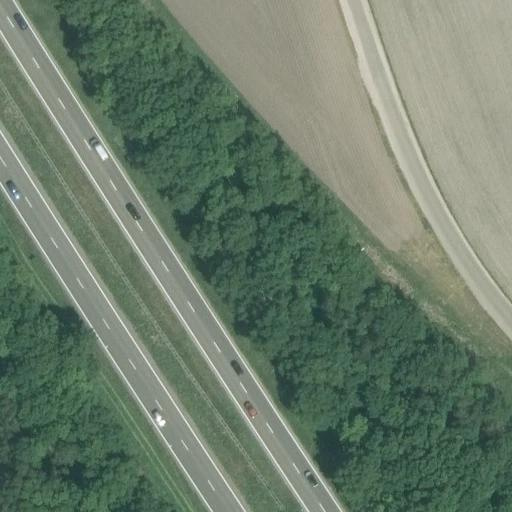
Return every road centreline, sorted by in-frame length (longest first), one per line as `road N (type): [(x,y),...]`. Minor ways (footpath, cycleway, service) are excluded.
road 1 (trunk): [(329,511),(1,0)]
road 2 (trunk): [(0,146),(227,511)]
road 3 (unclassified): [(511,326),(415,177),(352,0)]
